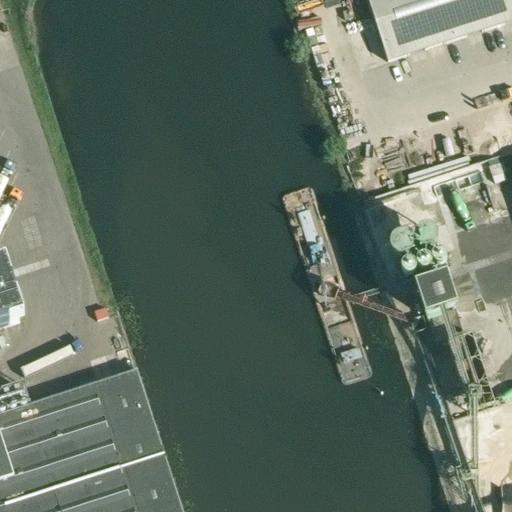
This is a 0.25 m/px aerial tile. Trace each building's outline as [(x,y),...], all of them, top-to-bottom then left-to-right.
[(511,0),(367,0),(388,64),(511,23),(511,0)] [(0,329),(20,323),(2,268),(0,268),(0,329)] [(445,281),(416,290),(426,319),(454,310),(445,281)] [(435,347),(463,338),(455,312),(426,321),(435,347)] [(0,511),(182,511),(137,372),(51,399),(0,415),(0,511)]
